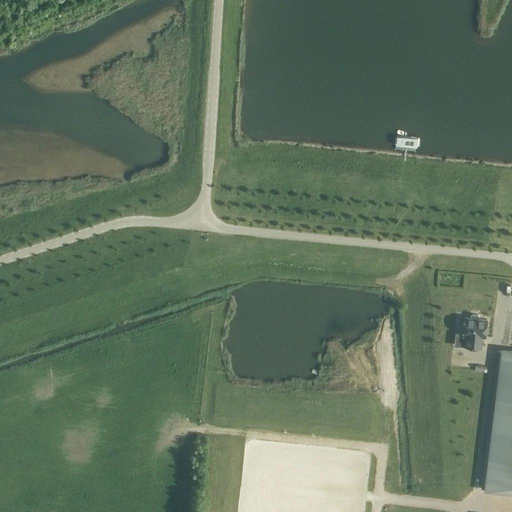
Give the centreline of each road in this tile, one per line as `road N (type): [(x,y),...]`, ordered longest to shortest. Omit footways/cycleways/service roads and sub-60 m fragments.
road 1 (unclassified): [(511,258),(204,225)]
road 2 (unclassified): [(204,225),(219,0)]
road 3 (unclassified): [(0,260),(141,218)]
